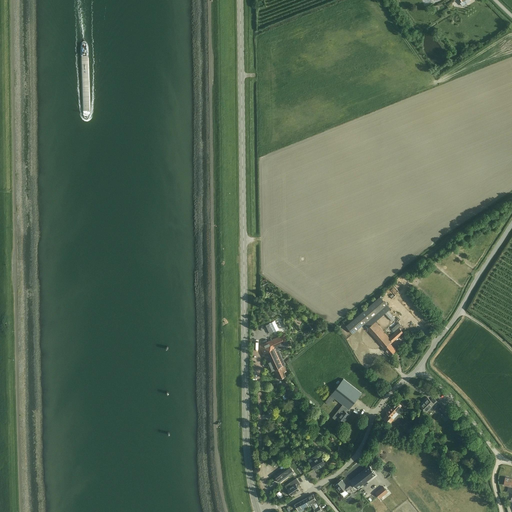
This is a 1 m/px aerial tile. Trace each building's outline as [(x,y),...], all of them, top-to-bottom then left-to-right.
[(368,328),(375,321),(390,308),(380,296),(346,326),(353,333),(364,324),(368,328)] [(375,321),(368,328),(367,328),(384,347),(391,355),(396,350),(391,343),(403,332),(400,328),(389,337),(375,321)] [(272,340),(260,345),(272,371),(274,370),(279,379),(285,376),(284,372),(286,371),(275,346),(286,341),(283,335),(272,340)] [(349,409),(362,393),(344,379),(331,395),(349,409)] [(334,398),(330,395),(325,401),(329,404),(334,398)] [(435,405),(438,402),(434,398),(431,401),(427,397),(425,399),(426,400),(421,406),(427,412),(430,414),(435,409),(432,406),(434,404),(435,405)] [(397,402),(392,407),(401,415),(399,413),(403,409),(400,407),(402,406),(397,402)] [(442,406),(438,409),(444,415),(447,417),(450,414),(447,411),(442,406)] [(384,418),(390,423),(391,425),(390,426),(392,429),(395,426),(393,424),(401,415),(392,407),(387,413),(388,414),(384,418)] [(343,423),(349,414),(343,409),(341,412),(341,413),(337,418),(343,423)] [(320,454),(309,460),(315,470),(319,467),(319,468),(319,467),(321,466),(325,463),(320,454)] [(280,482),(294,471),(289,465),(275,476),(280,482)] [(351,480),(346,485),(342,480),(336,484),(342,492),(341,493),(344,497),(348,493),(346,491),(354,485),(357,488),(375,474),(369,465),(351,480)] [(292,474),(285,479),(289,483),(291,482),(290,480),(294,477),(292,474)] [(287,488),(284,490),(286,492),(288,491),(287,490),(288,490),(292,495),(300,490),(297,486),(301,484),(297,478),(289,483),(285,486),(287,488)] [(388,492),(384,487),(376,493),(380,498),(388,492)] [(313,494),(308,497),(312,504),(315,511),(321,511),(321,510),(322,510),(320,507),(317,508),(314,503),(317,501),(313,494)] [(297,503),(295,504),(298,509),(299,511),(303,509),(303,508),(302,507),(308,504),(309,506),(312,504),(308,497),(297,503)]
